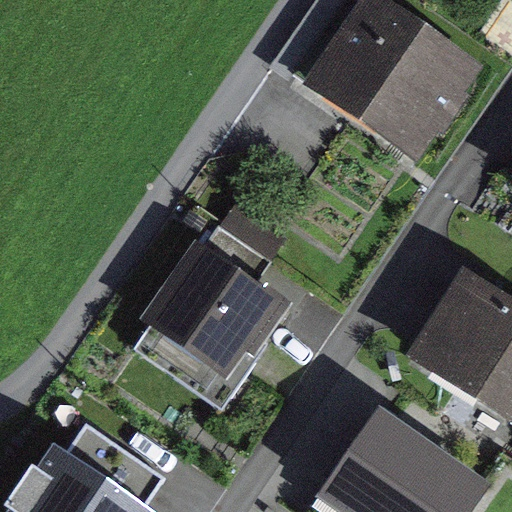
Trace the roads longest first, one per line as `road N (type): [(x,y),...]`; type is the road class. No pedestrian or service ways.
road 1 (residential): [(222,511),(511,96)]
road 2 (residential): [(0,399),(37,365),(291,0)]
